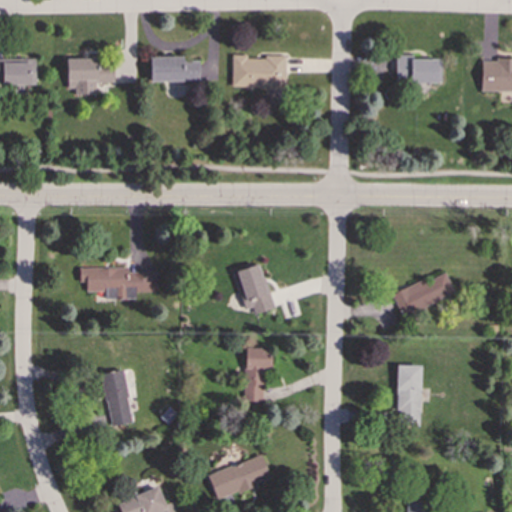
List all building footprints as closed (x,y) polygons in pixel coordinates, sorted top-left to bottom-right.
[(285,57),(245,56),(245,54),(231,54),(230,87),(284,87),(285,57)] [(440,59),(413,58),(413,55),(395,54),(394,83),(440,83),(440,59)] [(198,60),(182,60),(182,56),(149,56),(149,81),(198,81),(198,60)] [(34,58),(0,58),(0,88),(22,88),(22,84),(34,84),(34,58)] [(65,58),(66,88),(74,88),(74,94),(95,94),(95,82),(113,82),(113,62),(96,63),(96,58),(65,58)] [(511,59),(478,59),(477,91),(511,91),(511,59)] [(231,271),(243,309),(251,307),(253,314),(272,308),(258,263),(231,271)] [(157,292),(156,272),(127,272),(127,267),(78,267),(78,282),(85,282),(85,291),(104,291),(104,299),(135,299),(135,292),(157,292)] [(400,316),(453,294),(444,271),(390,293),(400,316)] [(261,401),(262,370),(270,370),(271,357),(268,357),(268,348),(244,347),(242,401),(261,401)] [(420,365),(396,364),(394,423),(418,424),(420,365)] [(100,373),(109,428),(131,425),(122,369),(100,373)] [(269,479),(260,454),(204,475),(214,500),(269,479)] [(119,511),(175,511),(171,501),(163,503),(158,487),(116,502),(119,511)] [(402,511),(428,511),(429,500),(403,500),(402,511)]
